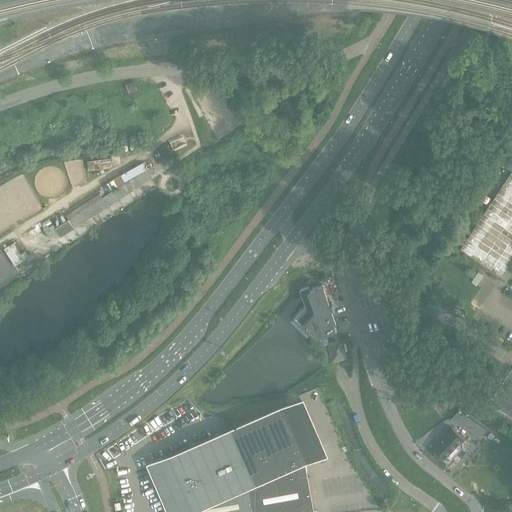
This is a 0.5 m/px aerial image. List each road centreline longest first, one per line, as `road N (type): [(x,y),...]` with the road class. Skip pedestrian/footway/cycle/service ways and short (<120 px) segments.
road 1 (unclassified): [(0,107),(93,80),(184,72),(255,78),(317,67),(373,42),(401,0)]
road 2 (primary): [(282,216),(177,353),(98,416),(39,449)]
road 3 (primary): [(57,464),(187,373),(293,243)]
road 4 (primary): [(293,243),(451,0)]
road 5 (primary): [(429,0),(282,216)]
road 6 (unclassified): [(357,321),(397,427),(476,511)]
road 7 (unclassified): [(438,511),(377,457),(355,386)]
